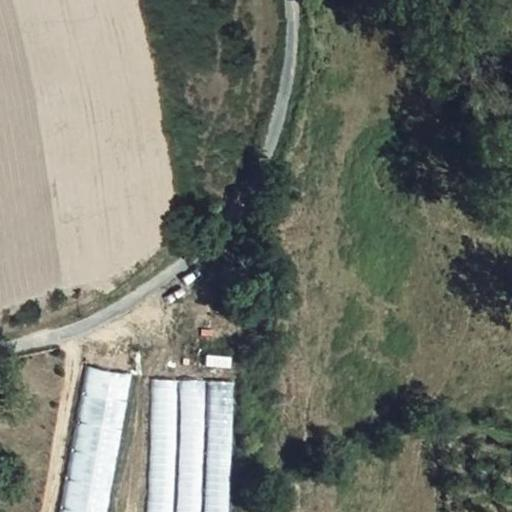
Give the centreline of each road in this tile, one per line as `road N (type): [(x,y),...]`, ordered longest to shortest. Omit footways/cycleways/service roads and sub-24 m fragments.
road 1 (unclassified): [(0,349),(67,336),(202,254),(243,204),(272,150),(295,0)]
road 2 (track): [(67,336),(42,511)]
